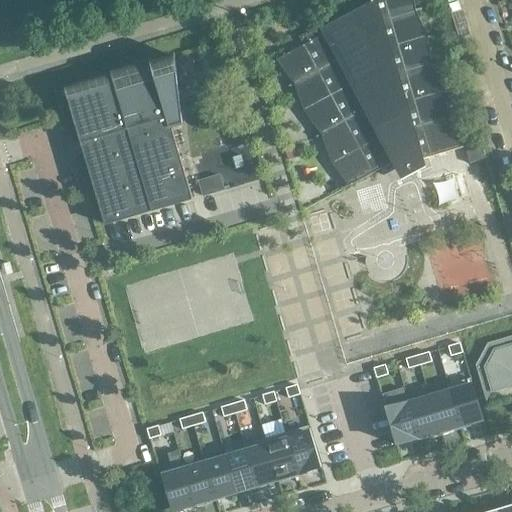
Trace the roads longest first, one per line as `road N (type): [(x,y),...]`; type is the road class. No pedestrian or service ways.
road 1 (tertiary): [(52,478),(0,304)]
road 2 (residential): [(380,500),(511,462)]
road 3 (residential): [(511,127),(475,0)]
